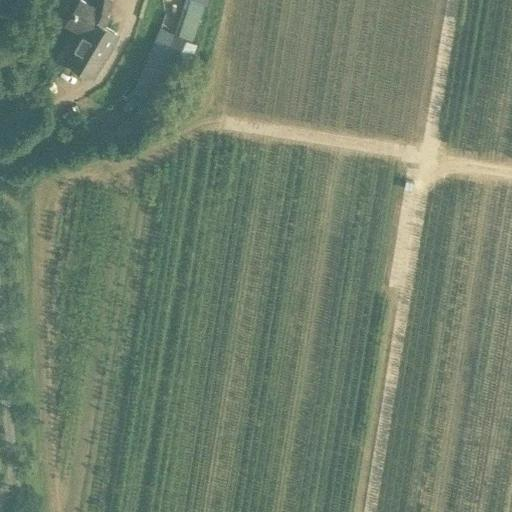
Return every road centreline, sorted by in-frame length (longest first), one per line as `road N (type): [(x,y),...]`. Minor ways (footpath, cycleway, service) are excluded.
road 1 (track): [(368,511),(451,0)]
road 2 (track): [(511,171),(222,123)]
road 3 (unclassified): [(15,511),(0,343)]
